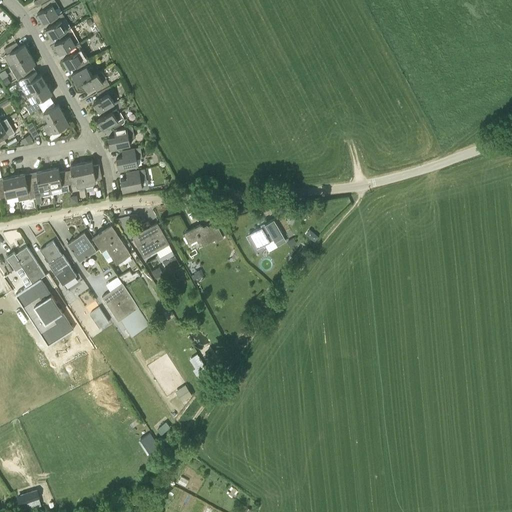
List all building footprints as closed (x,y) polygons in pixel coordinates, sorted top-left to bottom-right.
[(43,23),(51,18),(58,15),(58,14),(55,9),(59,7),(55,0),(48,0),(43,3),(46,8),(37,13),(43,23)] [(58,15),(51,18),(54,23),(46,28),(52,38),(60,33),(60,34),(67,30),(71,27),(62,12),(58,14),(58,15)] [(60,54),(69,49),(75,45),(79,42),(71,27),(67,30),(60,34),(63,39),(54,43),(60,54)] [(19,47),(16,41),(4,48),(7,54),(4,56),(9,65),(15,62),(30,54),(24,44),(19,47)] [(75,45),(69,49),(71,54),(63,59),(69,69),(77,64),(88,58),(79,42),(75,45)] [(15,62),(9,65),(18,80),(36,70),(33,65),(35,63),(30,54),(15,62)] [(94,68),(88,58),(77,64),(80,69),(72,74),(77,84),(82,81),(92,75),(89,70),(94,68)] [(36,70),(18,80),(27,95),(47,83),(41,74),(39,75),(36,70)] [(97,72),(92,75),(82,81),(88,91),(96,86),(99,91),(110,85),(104,75),(100,78),(97,72)] [(37,102),(40,107),(52,100),(49,95),(52,93),(47,83),(27,95),(32,105),(37,102)] [(99,111),(103,109),(114,103),(111,97),(115,95),(110,85),(99,91),(102,96),(94,101),(99,111)] [(114,103),(103,109),(106,114),(97,119),(103,129),(114,123),(117,127),(123,123),(124,121),(124,119),(120,112),(119,112),(117,109),(124,105),(121,99),(114,103)] [(49,122),(64,113),(58,104),(55,105),(52,100),(40,107),(49,122)] [(61,130),(60,128),(69,123),(64,113),(49,122),(44,125),(48,133),(50,134),(51,133),(51,134),(50,136),(51,139),(60,134),(61,132),(61,130)] [(0,121),(0,141),(15,132),(7,118),(1,121),(0,121)] [(33,137),(39,134),(32,122),(26,125),(33,137)] [(108,137),(111,148),(130,144),(129,137),(135,136),(132,125),(114,129),(115,135),(108,137)] [(29,134),(21,139),(22,140),(20,142),(21,144),(24,143),(25,144),(32,139),(29,134)] [(123,156),(116,157),(118,169),(138,165),(137,158),(142,157),(140,146),(122,150),(123,156)] [(81,162),(86,187),(93,186),(95,183),(94,179),(102,178),(99,164),(93,165),(92,160),(82,162),(82,161),(81,162)] [(65,170),(68,184),(76,183),(76,187),(79,189),(86,187),(81,162),(80,162),(81,163),(70,165),(71,169),(65,170)] [(48,168),(47,168),(52,194),(69,191),(68,184),(65,170),(59,171),(59,167),(48,169),(48,168)] [(52,194),(47,168),(46,168),(47,169),(37,171),(37,176),(32,177),(36,197),(37,203),(43,202),(41,196),(52,194)] [(123,190),(143,187),(141,180),(147,179),(144,168),(126,171),(127,178),(120,179),(123,190)] [(14,175),(19,200),(36,197),(32,177),(26,178),(25,173),(15,175),(14,174),(14,175)] [(0,178),(0,194),(1,197),(6,196),(8,202),(19,200),(14,175),(13,175),(13,176),(0,178)] [(284,214),(293,218),(296,211),(287,208),(284,214)] [(262,226),(249,234),(257,249),(270,242),(268,240),(272,238),(275,242),(277,241),(279,245),(286,240),(274,219),(265,224),(266,225),(263,227),(262,226)] [(157,222),(150,226),(151,228),(135,237),(140,248),(143,246),(148,255),(169,244),(157,222)] [(200,224),(183,233),(189,242),(198,237),(202,246),(214,240),(215,242),(223,238),(216,222),(204,228),(203,226),(203,225),(202,225),(201,224),(200,224)] [(112,226),(105,230),(123,258),(130,254),(112,226)] [(313,242),(319,236),(308,227),(302,234),(313,242)] [(105,229),(93,237),(106,258),(111,255),(116,263),(123,258),(105,230),(105,229)] [(68,243),(80,261),(97,251),(84,232),(68,243)] [(294,237),(287,241),(290,247),(296,243),(294,237)] [(55,275),(61,285),(76,275),(72,268),(63,255),(62,255),(53,240),(40,249),(49,262),(47,263),(55,275)] [(20,277),(26,274),(32,283),(40,278),(45,275),(27,246),(26,246),(18,252),(19,253),(16,254),(14,251),(7,256),(20,277)] [(129,263),(132,269),(137,265),(134,260),(129,263)] [(198,280),(206,276),(202,268),(194,273),(198,280)] [(129,269),(118,277),(122,283),(125,287),(142,276),(138,271),(132,274),(129,269)] [(74,328),(41,279),(16,294),(48,345),(74,328)] [(149,324),(125,287),(122,283),(102,296),(118,321),(121,319),(132,336),(149,324)] [(210,350),(203,355),(211,365),(217,361),(210,350)] [(211,373),(207,367),(198,353),(189,359),(194,368),(201,380),(211,373)] [(187,383),(177,388),(182,400),(193,395),(187,383)] [(170,427),(166,421),(157,429),(161,434),(170,427)] [(142,437),(149,451),(160,445),(152,431),(142,437)] [(38,491),(18,497),(21,504),(23,510),(42,504),(38,491)]
